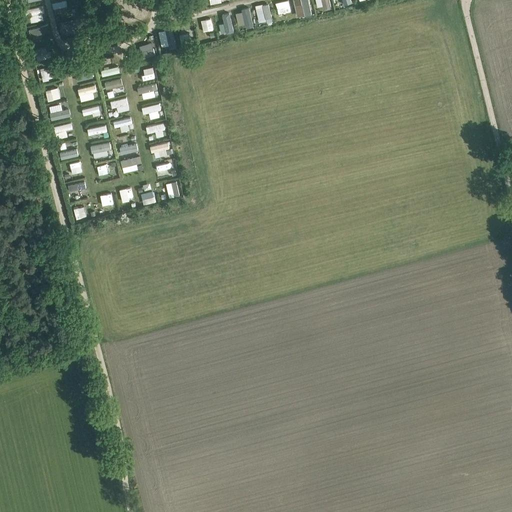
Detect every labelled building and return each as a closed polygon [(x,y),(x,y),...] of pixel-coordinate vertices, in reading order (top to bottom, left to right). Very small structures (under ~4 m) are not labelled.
[(54,0),(56,12),(68,10),(66,0),(54,0)] [(289,0),(284,0),(277,2),(279,13),(292,11),(289,0)] [(313,13),(310,0),(295,0),(299,16),(313,13)] [(273,21),(271,3),(258,4),(260,23),(273,21)] [(248,27),(254,27),(252,6),(243,7),(244,11),(238,12),(239,24),(248,23),(248,27)] [(220,23),(222,33),(236,30),(232,11),(222,13),(224,22),(220,23)] [(213,18),(202,19),(204,31),(215,30),(213,18)] [(160,33),(169,32),(170,47),(175,47),(174,29),(160,29),(160,33)] [(104,76),(121,71),(120,65),(102,69),(104,76)] [(93,66),(76,67),(77,79),(94,78),(93,66)] [(142,68),(144,79),(156,78),(155,66),(142,68)] [(41,78),(51,78),(52,68),(41,67),(41,78)] [(110,91),(123,89),(121,77),(109,79),(110,91)] [(87,80),(81,80),(82,96),(96,96),(96,80),(87,81),(87,80)] [(154,83),(139,86),(142,99),(157,95),(154,83)] [(58,85),(43,88),(46,101),(61,97),(58,85)] [(111,100),(114,113),(131,108),(127,96),(111,100)] [(53,118),(68,113),(65,101),(50,106),(53,118)] [(144,113),(149,112),(152,122),(164,118),(160,101),(142,106),(144,113)] [(84,116),(102,110),(100,103),(82,109),(84,116)] [(114,120),(116,127),(121,126),(123,133),(135,130),(131,116),(114,120)] [(164,121),(147,125),(155,158),(172,153),(164,121)] [(88,128),(90,134),(109,130),(107,124),(88,128)] [(108,149),(112,148),(112,142),(92,143),(93,156),(109,155),(108,149)] [(140,149),(138,142),(119,146),(121,154),(140,149)] [(61,159),(79,154),(78,147),(59,152),(61,159)] [(122,158),(124,172),(140,170),(139,162),(143,162),(142,156),(122,158)] [(162,163),(166,178),(180,174),(176,159),(162,163)] [(83,172),(81,160),(69,162),(72,174),(83,172)] [(101,177),(115,176),(114,169),(117,169),(116,162),(99,164),(101,177)] [(69,182),(70,194),(89,192),(88,180),(69,182)] [(170,197),(181,195),(179,181),(168,182),(170,197)] [(132,185),(120,188),(123,201),(135,198),(132,185)] [(142,192),(144,204),(157,201),(155,190),(142,192)] [(109,199),(102,200),(105,212),(117,210),(114,191),(108,192),(109,199)] [(91,203),(75,206),(77,218),(94,214),(91,203)]
